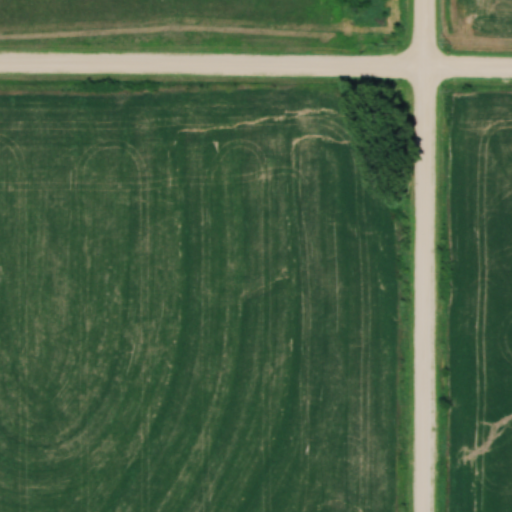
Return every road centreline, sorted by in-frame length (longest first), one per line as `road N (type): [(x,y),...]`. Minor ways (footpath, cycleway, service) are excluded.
road 1 (residential): [(511,66),(0,64)]
road 2 (residential): [(424,0),(423,511)]
